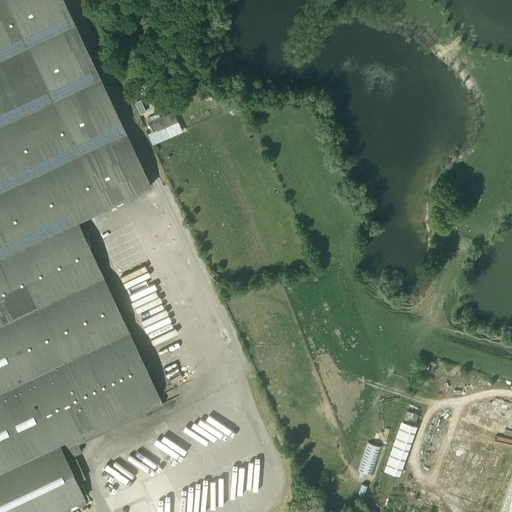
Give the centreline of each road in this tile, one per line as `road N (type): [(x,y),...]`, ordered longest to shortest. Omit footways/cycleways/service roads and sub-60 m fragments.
road 1 (track): [(173,0),(164,67),(151,70),(131,54),(121,0)]
road 2 (unknown): [(251,413),(125,472)]
